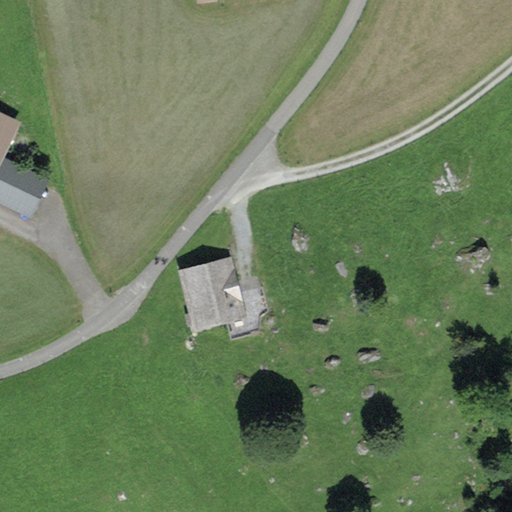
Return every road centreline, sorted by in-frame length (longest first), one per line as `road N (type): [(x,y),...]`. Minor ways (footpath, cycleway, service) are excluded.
road 1 (unclassified): [(358,0),(320,66),(125,301),(65,343),(0,371)]
road 2 (track): [(511,61),(435,122),(364,155),(217,190)]
